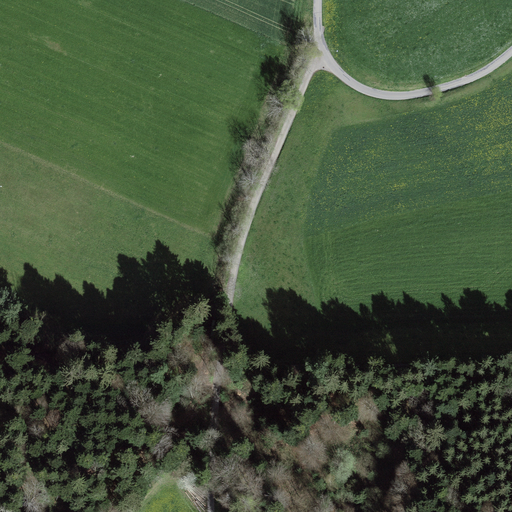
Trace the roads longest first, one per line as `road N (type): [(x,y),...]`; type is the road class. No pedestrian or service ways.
road 1 (track): [(324,55),(309,71),(238,253),(217,385),(212,511)]
road 2 (track): [(225,318),(245,352),(271,364),(511,366)]
road 3 (track): [(0,338),(120,389),(211,506)]
road 4 (unclassified): [(317,0),(324,55),(373,92),(430,91),(475,76),(511,50)]
